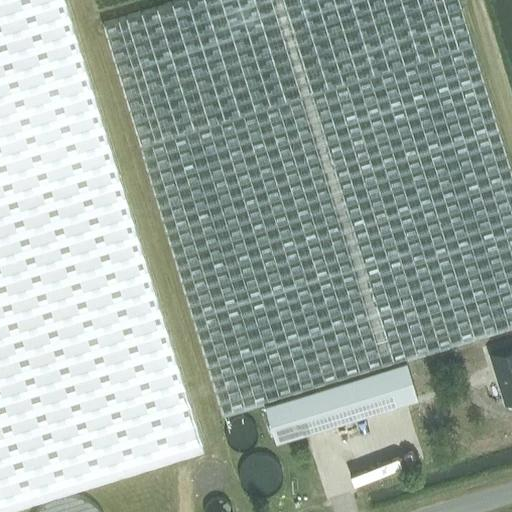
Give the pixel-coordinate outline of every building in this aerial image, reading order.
[(0,0),(0,503),(200,440),(59,0),(0,0)] [(158,0),(155,1),(103,15),(113,49),(223,416),(268,403),(279,439),(420,396),(409,360),(511,328),(511,168),(475,49),(461,1),(460,0),(158,0)] [(506,402),(509,401),(509,403),(511,404),(511,349),(493,356),(506,402)] [(257,434),(257,433),(256,427),(252,421),(247,417),(241,416),(234,417),(228,421),(225,426),(223,433),(225,440),(228,445),(230,447),(234,449),(240,450),(247,449),(252,446),(254,443),(256,440),(257,434)] [(279,474),(279,473),(279,467),(277,464),(273,457),(269,454),(265,452),(256,450),(251,451),(248,452),(241,457),(236,464),(235,468),(234,473),(236,481),(238,485),(240,488),(247,493),(255,495),(261,495),(266,494),(272,490),(277,483),(279,478),(279,474)]
